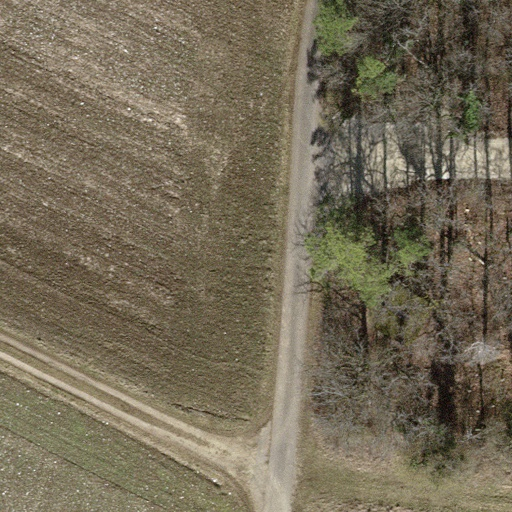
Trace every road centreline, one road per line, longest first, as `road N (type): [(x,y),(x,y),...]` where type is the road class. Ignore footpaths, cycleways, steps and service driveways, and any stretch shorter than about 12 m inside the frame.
road 1 (track): [(282,511),(307,0)]
road 2 (track): [(0,345),(287,488)]
road 3 (track): [(511,159),(305,153)]
